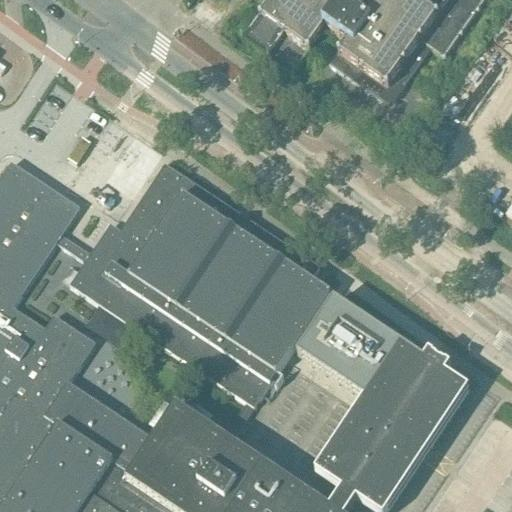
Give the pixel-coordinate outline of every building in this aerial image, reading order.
[(198,0),(192,9),(212,23),(218,15),(198,0)] [(275,0),(245,43),(243,43),(243,46),(245,46),(290,78),(291,79),(293,79),(293,78),(325,32),(346,46),(330,69),(344,79),(390,112),(431,54),(442,62),(443,64),(446,64),(445,61),(488,0),(275,0)] [(82,142),(68,163),(77,169),(91,148),(82,142)] [(151,163),(156,155),(147,148),(141,156),(151,163)] [(132,195),(148,171),(138,164),(122,189),(132,195)] [(0,511),(83,511),(100,487),(116,498),(125,485),(128,488),(133,480),(113,468),(136,433),(77,394),(69,389),(71,386),(95,349),(54,322),(45,335),(13,313),(57,248),(63,240),(80,213),(12,168),(0,186),(0,511)] [(63,240),(57,248),(62,252),(83,266),(84,270),(83,271),(79,278),(70,291),(146,342),(247,409),(255,414),(329,302),(331,299),(322,293),(311,286),(314,282),(320,273),(320,272),(245,222),(235,216),(193,188),(186,183),(165,170),(150,193),(121,236),(117,242),(107,236),(93,257),(89,258),(63,240)] [(100,487),(83,511),(353,511),(357,506),(366,511),(392,511),(469,396),(468,395),(456,387),(446,380),(451,373),(446,370),(446,371),(441,368),(437,366),(438,365),(434,363),(434,362),(429,359),(424,366),(401,351),(398,348),(388,342),(342,311),(335,306),(298,361),(362,404),(365,406),(316,479),(343,496),(331,511),(325,511),(231,449),(255,414),(247,409),(223,444),(176,412),(154,446),(136,433),(113,468),(133,480),(128,488),(125,485),(116,498),(100,487)]
